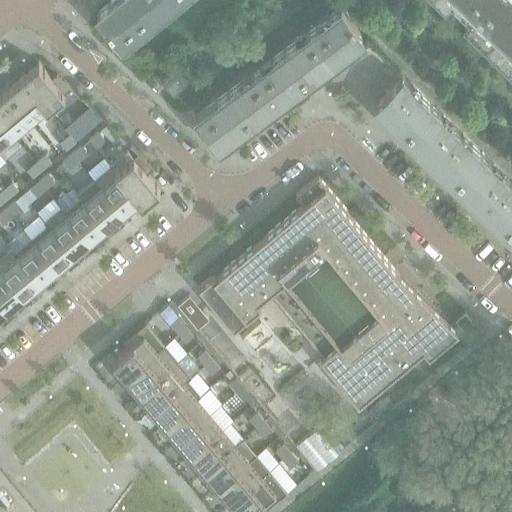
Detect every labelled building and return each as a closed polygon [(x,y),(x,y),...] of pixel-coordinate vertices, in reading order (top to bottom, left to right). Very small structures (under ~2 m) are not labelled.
[(122,44),(167,6),(161,0),(110,0),(111,1),(97,13),(122,44)] [(431,0),(445,13),(451,7),(459,15),(474,0),(431,0)] [(511,0),(474,0),(459,15),(469,24),(463,30),(511,77),(511,0)] [(340,56),(360,41),(361,41),(365,39),(341,7),(284,49),(307,80),(307,81),(308,80),(331,63),(332,64),(341,57),(340,56)] [(222,143),(275,104),(276,106),(280,103),(285,99),(284,98),(307,80),(284,49),(195,115),(219,147),(223,144),(222,143)] [(47,108),(72,87),(57,72),(51,77),(39,62),(21,76),(47,108)] [(174,94),(192,75),(179,63),(161,82),(174,94)] [(47,108),(21,76),(5,90),(30,121),(46,108),(46,109),(47,108)] [(454,182),(481,153),(402,77),(374,105),(378,108),(404,133),(403,133),(404,134),(405,134),(426,154),(424,155),(432,163),(434,161),(454,181),(454,182)] [(30,121),(5,90),(0,93),(0,118),(14,134),(30,121)] [(0,145),(14,134),(0,118),(0,145)] [(78,126),(69,133),(75,141),(85,133),(78,126)] [(95,146),(104,138),(98,130),(89,138),(95,146)] [(69,133),(60,141),(66,149),(75,141),(69,133)] [(78,160),(88,152),(81,144),(72,152),(78,160)] [(78,160),(72,152),(63,160),(69,167),(78,160)] [(160,188),(147,173),(154,167),(139,152),(116,171),(142,203),(160,188)] [(42,169),(51,161),(45,153),(36,161),(42,169)] [(511,222),(511,183),(509,180),(481,153),(454,182),(455,183),(455,182),(476,202),(475,204),(483,212),(484,210),(504,230),(504,231),(511,222)] [(36,161),(26,169),(33,176),(42,169),(36,161)] [(142,203),(116,171),(115,172),(115,173),(100,186),(126,216),(142,203)] [(45,187),(55,180),(48,172),(39,180),(45,187)] [(214,272),(199,285),(199,286),(233,327),(246,317),(260,305),(257,301),(270,290),(301,326),(341,375),(338,377),(358,401),(423,348),(429,355),(459,330),(419,293),(400,274),(396,270),(394,267),(385,257),(375,245),(361,228),(347,211),(348,210),(334,194),(318,175),(295,194),(303,203),(258,241),(217,275),(214,272)] [(45,187),(39,180),(30,187),(36,195),(45,187)] [(18,189),(12,181),(3,189),(9,196),(18,189)] [(126,216),(100,186),(83,200),(109,230),(126,216)] [(3,189),(0,190),(0,203),(9,196),(3,189)] [(12,215),(21,207),(15,200),(6,207),(12,215)] [(109,230),(83,200),(67,213),(92,244),(109,230)] [(12,215),(6,207),(0,212),(0,219),(3,223),(12,215)] [(92,244),(67,213),(50,227),(76,258),(92,244)] [(76,258),(50,227),(34,241),(59,272),(76,258)] [(59,272),(34,241),(17,255),(43,286),(59,272)] [(43,286),(17,255),(0,269),(26,299),(43,286)] [(26,299),(0,269),(0,301),(9,313),(26,299)] [(0,321),(9,313),(0,301),(0,321)] [(178,317),(170,323),(178,333),(186,326),(178,317)] [(165,344),(146,322),(123,341),(128,346),(113,359),(127,376),(165,344)] [(186,326),(178,333),(186,342),(194,335),(186,326)] [(140,391),(178,360),(165,344),(127,376),(140,391)] [(204,348),(197,355),(205,364),(212,358),(204,348)] [(212,358),(205,364),(212,373),(220,367),(212,358)] [(153,407),(191,375),(178,360),(140,391),(153,407)] [(200,394),(188,379),(191,376),(191,375),(153,407),(166,423),(200,394)] [(236,375),(228,382),(235,391),(244,384),(236,375)] [(244,384),(235,391),(243,400),(251,394),(244,384)] [(210,413),(197,398),(201,395),(200,394),(166,423),(179,438),(210,413)] [(257,411),(249,417),(257,427),(264,420),(257,411)] [(192,454),(223,428),(210,413),(179,438),(192,454)] [(264,420),(257,427),(264,436),(272,429),(264,420)] [(205,470),(236,444),(223,428),(192,454),(205,470)] [(283,442),(275,449),(283,458),(291,451),(283,442)] [(409,461),(395,443),(379,455),(393,473),(409,461)] [(218,485),(249,460),(236,444),(205,470),(218,485)] [(291,451),(283,458),(290,467),(298,460),(291,451)] [(269,469),(266,466),(259,472),(249,460),(218,485),(231,501),(262,475),(269,469)] [(280,498),(262,475),(231,501),(240,511),(251,511),(260,505),(265,510),(280,498)] [(25,511),(0,481),(0,511),(25,511)] [(477,511),(456,483),(416,511),(477,511)]
